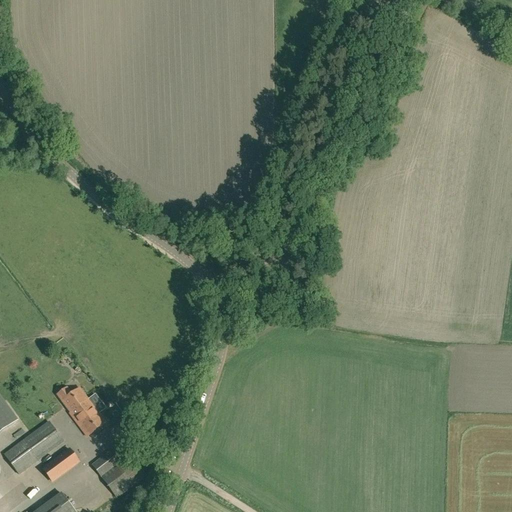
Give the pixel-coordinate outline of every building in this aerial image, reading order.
[(79,389),(71,395),(66,389),(58,395),(71,412),(69,413),(87,437),(105,423),(98,413),(101,411),(96,404),(92,407),(90,403),(88,400),(87,401),(79,389)] [(0,432),(17,420),(0,397),(0,432)] [(18,474),(63,442),(49,423),(4,455),(18,474)] [(116,498),(144,477),(119,445),(92,466),(116,498)] [(61,476),(79,462),(70,449),(51,463),(61,476)] [(74,511),(61,493),(36,511),(74,511)]
